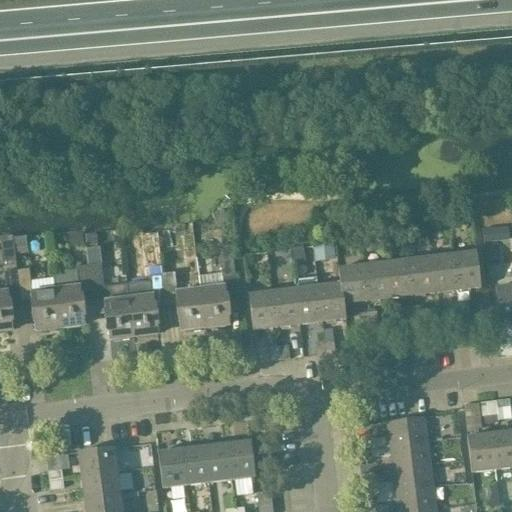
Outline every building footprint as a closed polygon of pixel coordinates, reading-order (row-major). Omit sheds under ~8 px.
[(220,274),(198,277),(200,293),(199,293),(203,331),(208,330),(209,331),(216,331),(217,329),(227,327),(227,321),(225,318),(229,311),(227,308),(223,304),(224,301),(223,289),(222,280),(235,279),(231,249),(217,250),(220,274)] [(476,256),(452,259),(457,294),(480,291),(476,256)] [(452,259),(429,262),(434,297),(457,294),(452,259)] [(429,262),(407,265),(411,300),(434,297),(429,262)] [(407,265),(384,268),(388,303),(411,300),(407,265)] [(89,268),(86,269),(90,298),(103,296),(105,305),(104,305),(105,315),(109,320),(103,326),(105,329),(110,333),(108,335),(109,343),(120,341),(122,343),(129,342),(130,340),(133,340),(128,302),(129,302),(127,287),(103,290),(99,267),(89,268)] [(384,268),(361,271),(366,306),(388,303),(384,268)] [(76,274),(53,277),(55,294),(59,331),(63,330),(64,331),(72,330),(72,329),(83,328),(82,321),(79,317),(84,312),(84,309),(78,303),(80,301),(80,299),(90,298),(86,269),(76,270),(76,274)] [(361,271),(338,274),(340,287),(343,309),(366,306),(361,271)] [(27,272),(15,274),(19,303),(31,302),(31,305),(35,310),(30,316),(30,318),(36,324),(34,327),(35,334),(47,332),(48,333),(55,333),(56,331),(59,331),(55,294),(30,297),(27,272)] [(0,296),(0,335),(1,335),(11,334),(11,327),(8,321),(13,316),(12,314),(6,308),(8,306),(7,305),(19,303),(15,274),(3,275),(6,296),(0,296)] [(173,276),(160,278),(164,307),(176,305),(177,307),(179,310),(175,317),(175,319),(180,323),(179,326),(180,334),(192,332),(194,333),(199,333),(201,331),(203,331),(199,293),(176,296),(173,276)] [(129,302),(128,302),(133,340),(136,339),(138,340),(145,340),(146,338),(157,337),(156,329),(153,325),(158,320),(157,318),(151,312),(153,311),(153,308),(164,307),(160,278),(149,280),(151,299),(129,302)] [(316,279),(293,282),(295,293),(299,328),(322,325),(317,290),(316,279)] [(340,287),(317,290),(322,325),(345,322),(343,309),(340,287)] [(511,288),(495,291),(499,327),(511,325),(511,288)] [(295,293),(272,296),(276,331),(299,328),(295,293)] [(272,296),(248,299),(253,334),(276,331),(272,296)] [(468,316),(467,303),(458,304),(460,317),(468,316)] [(448,305),(450,318),(460,317),(458,304),(448,305)] [(423,322),(421,309),(412,310),(414,323),(423,322)] [(402,311),(404,324),(414,323),(412,310),(402,311)] [(376,314),(367,315),(369,328),(377,327),(376,314)] [(357,316),(359,330),(369,328),(367,315),(357,316)] [(334,356),(332,343),(324,344),(326,357),(334,356)] [(314,345),(316,358),(326,357),(324,344),(314,345)] [(287,348),(279,350),(280,363),(289,362),(287,348)] [(269,351),(271,364),(280,363),(279,350),(269,351)] [(496,418),(494,404),(486,405),(487,419),(496,418)] [(476,406),(478,419),(487,419),(486,405),(476,406)] [(367,442),(368,451),(428,444),(425,420),(385,425),(387,440),(367,442)] [(511,433),(490,436),(494,473),(511,470),(511,433)] [(466,439),(471,476),(494,473),(490,436),(466,439)] [(249,444),(226,447),(230,483),(254,480),(249,444)] [(389,458),(391,471),(431,466),(428,444),(368,451),(369,460),(389,458)] [(203,450),(207,486),(230,483),(226,447),(203,450)] [(207,486),(203,450),(180,453),(185,488),(207,486)] [(113,451),(77,456),(80,479),(116,475),(113,451)] [(157,455),(161,491),(185,488),(180,453),(157,455)] [(392,485),(373,487),(374,496),(433,489),(431,466),(391,471),(392,485)] [(60,473),(47,474),(48,483),(62,482),(60,473)] [(119,497),(116,475),(80,479),(83,502),(119,497)] [(63,491),(62,482),(48,483),(49,493),(63,491)] [(395,503),(395,511),(433,511),(436,511),(433,489),(374,496),(375,505),(395,503)] [(271,511),(269,495),(256,496),(257,511),(271,511)] [(120,511),(119,497),(83,502),(84,511),(120,511)]
